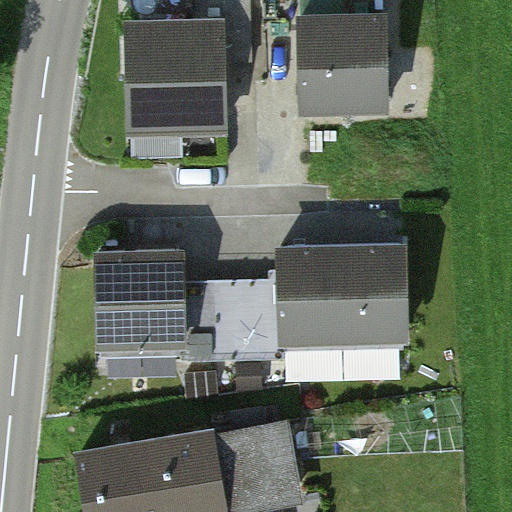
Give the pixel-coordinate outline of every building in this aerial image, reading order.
[(388,13),(297,15),(299,110),(390,108),(388,13)] [(221,18),(121,19),(123,137),(222,136),(221,18)] [(232,279),(232,342),(403,341),(402,242),(279,243),(279,279),(232,279)] [(187,248),(91,248),(91,343),(232,342),(232,279),(187,279),(187,248)] [(73,449),(82,511),(238,511),(297,503),(283,417),(73,449)]
